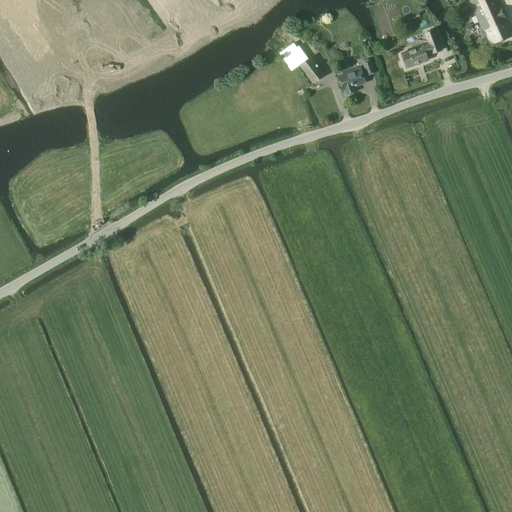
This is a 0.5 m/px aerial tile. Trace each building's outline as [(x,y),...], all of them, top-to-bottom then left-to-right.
[(471,0),(470,1),(480,23),(491,18),(494,22),(506,17),(498,0),(471,0)] [(491,18),(480,23),(484,31),(486,30),(493,44),(511,36),(511,30),(508,21),(506,17),(494,22),(491,18)] [(433,54),(443,50),(435,29),(425,33),(429,44),(424,46),(401,54),(406,68),(429,60),(427,55),(433,53),(433,54)] [(292,71),(300,65),(308,59),(299,46),(297,47),(294,43),(279,54),(292,71)] [(300,65),(314,84),(325,75),(311,57),(308,59),(300,65)] [(368,75),(375,73),(371,60),(363,62),(368,75)] [(355,87),(366,83),(361,68),(338,76),(344,91),(346,95),(357,91),(355,87)]
